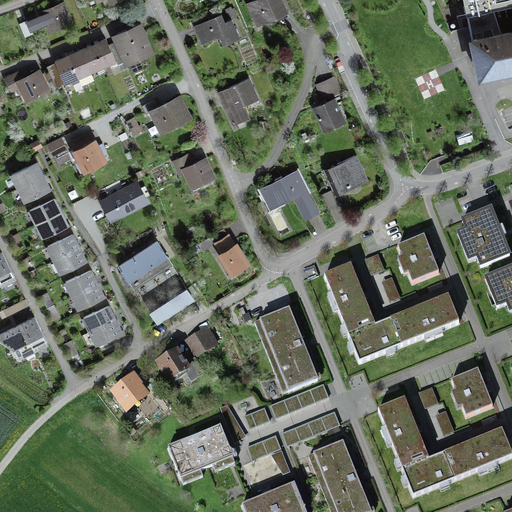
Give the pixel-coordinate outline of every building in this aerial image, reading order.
[(91,0),(94,6),(103,3),(105,9),(126,0),(91,0)] [(277,0),(259,0),(245,7),(256,32),(286,18),(277,0)] [(464,0),(466,8),(508,0),(464,0)] [(72,24),(63,2),(37,12),(39,16),(22,22),(26,33),(42,28),(45,35),(72,24)] [(219,16),(194,29),(203,48),(218,41),(223,50),(239,42),(229,20),(223,23),(219,16)] [(137,27),(119,36),(121,40),(128,55),(130,58),(148,49),(137,27)] [(511,28),(475,36),(483,77),(511,70),(511,28)] [(104,39),(93,44),(102,66),(114,61),(107,46),(104,39)] [(121,40),(107,46),(114,61),(128,55),(121,40)] [(91,71),(102,66),(93,44),(81,49),(91,71)] [(81,49),(68,55),(78,77),(81,85),(94,79),(91,71),(81,49)] [(65,83),(78,77),(68,55),(55,61),(65,83)] [(138,60),(131,63),(135,72),(142,69),(138,60)] [(9,95),(16,92),(21,103),(48,93),(38,71),(16,80),(14,76),(3,81),(9,95)] [(248,120),(242,108),(258,102),(248,80),(215,94),(230,128),(248,120)] [(314,88),(321,104),(311,107),(321,134),(343,124),(334,99),(341,96),(335,80),(314,88)] [(189,122),(178,98),(153,109),(150,103),(141,107),(145,117),(148,116),(158,136),(189,122)] [(141,134),(134,120),(126,124),(132,138),(141,134)] [(51,160),(65,152),(61,141),(45,148),(51,160)] [(103,163),(93,142),(69,152),(79,175),(103,163)] [(367,183),(355,158),(323,170),(335,198),(367,183)] [(203,159),(185,166),(182,159),(170,164),(177,178),(181,177),(188,191),(214,180),(203,159)] [(45,182),(42,175),(39,170),(36,163),(12,175),(19,187),(26,201),(49,189),(45,182)] [(296,172),(258,191),(269,215),(270,215),(279,210),(291,204),(301,222),(317,214),(296,172)] [(149,206),(136,183),(98,201),(110,224),(149,206)] [(30,210),(36,223),(43,238),(67,227),(64,220),(60,212),(57,205),(54,199),(30,210)] [(490,210),(463,222),(469,234),(460,238),(470,261),(478,258),(482,267),(510,256),(490,210)] [(48,247),(54,259),(61,273),(85,260),(81,252),(78,246),(75,242),(72,234),(48,247)] [(222,251),(213,256),(226,277),(248,265),(229,234),(216,241),(222,251)] [(423,238),(398,248),(403,260),(409,257),(415,271),(409,274),(413,284),(439,273),(423,238)] [(145,248),(159,269),(171,261),(156,240),(145,248)] [(132,257),(146,277),(159,269),(145,248),(132,257)] [(0,255),(0,254),(0,289),(14,282),(0,255)] [(146,277),(132,257),(120,265),(134,285),(146,277)] [(351,326),(355,335),(375,327),(350,268),(325,278),(332,295),(337,293),(344,310),(339,312),(345,328),(351,326)] [(511,268),(484,280),(496,308),(505,304),(508,312),(511,310),(511,268)] [(66,281),(73,294),(80,308),(104,295),(100,288),(97,282),(94,277),(90,269),(66,281)] [(184,289),(176,294),(184,306),(192,301),(184,289)] [(176,294),(162,303),(170,315),(184,306),(176,294)] [(447,297),(399,317),(410,343),(424,338),(422,333),(438,326),(440,331),(458,323),(447,297)] [(0,313),(2,316),(27,303),(25,299),(0,311),(0,313)] [(159,322),(170,315),(162,303),(151,310),(159,322)] [(84,317),(91,330),(98,344),(122,331),(118,324),(115,317),(112,311),(108,304),(84,317)] [(242,307),(236,311),(239,317),(245,314),(242,307)] [(323,382),(293,311),(252,328),(281,399),(323,382)] [(22,323),(35,352),(48,346),(34,317),(22,323)] [(393,351),(410,343),(399,317),(375,327),(355,335),(348,338),(351,345),(358,343),(362,351),(355,354),(359,366),(385,355),(382,349),(391,346),(393,351)] [(35,352),(22,323),(0,334),(0,340),(12,351),(18,362),(35,352)] [(218,350),(207,332),(184,346),(195,365),(218,350)] [(184,368),(175,353),(151,366),(166,390),(184,380),(190,388),(203,379),(192,363),(184,368)] [(477,371),(451,382),(456,393),(462,391),(469,405),(462,408),(467,418),(492,407),(477,371)] [(148,399),(132,379),(105,399),(123,419),(148,399)] [(324,387),(271,408),(276,420),(329,399),(324,387)] [(405,459),(409,468),(429,460),(404,400),(379,411),(386,428),(391,426),(398,442),(393,445),(400,461),(405,459)] [(264,410),(243,418),(248,430),(269,422),(264,410)] [(227,411),(220,413),(234,447),(245,441),(227,411)] [(334,414),(282,434),(288,448),(340,427),(334,414)] [(236,464),(220,427),(169,447),(184,485),(204,478),(202,471),(213,467),(214,472),(236,464)] [(511,455),(501,430),(453,450),(464,476),(478,470),(476,466),(493,459),(495,463),(511,456),(511,455)] [(276,438),(247,448),(252,461),(270,455),(283,475),(290,472),(276,438)] [(374,511),(348,446),(310,460),(330,511),(374,511)] [(447,483),(464,476),(453,450),(429,460),(409,468),(403,471),(406,478),(413,475),(416,484),(409,487),(414,498),(439,488),(437,482),(445,478),(447,483)] [(306,511),(298,488),(246,507),(247,511),(306,511)]
